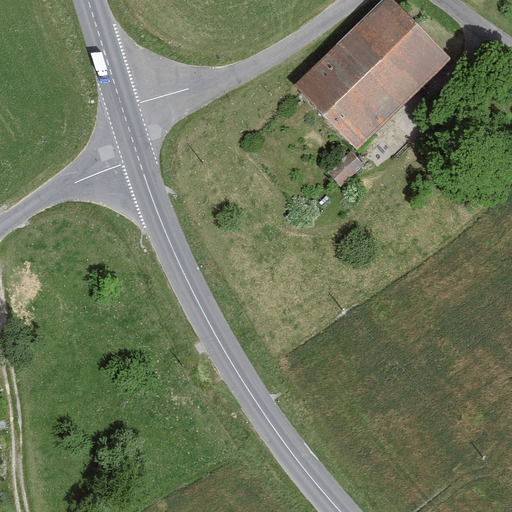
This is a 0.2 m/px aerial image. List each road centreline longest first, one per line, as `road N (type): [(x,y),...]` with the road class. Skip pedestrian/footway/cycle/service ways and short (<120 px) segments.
road 1 (tertiary): [(132,135),(176,271),(250,404),(344,511)]
road 2 (unclassified): [(132,135),(291,49),(353,0)]
road 3 (unclassified): [(0,232),(132,135)]
road 4 (tertiary): [(87,0),(132,135)]
